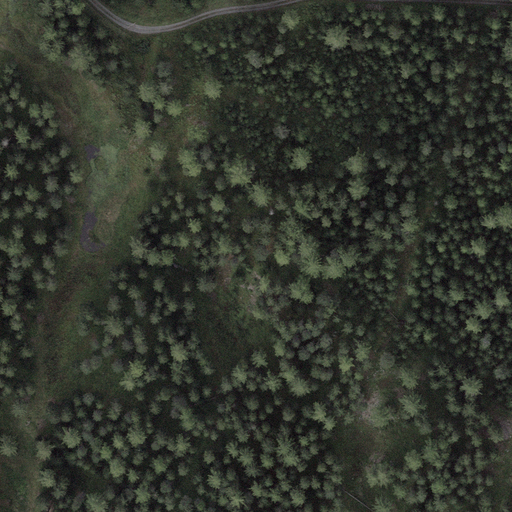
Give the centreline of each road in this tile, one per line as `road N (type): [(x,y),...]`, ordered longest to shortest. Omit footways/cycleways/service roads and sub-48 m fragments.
road 1 (track): [(343,0),(144,32),(96,0)]
road 2 (track): [(511,5),(347,0)]
